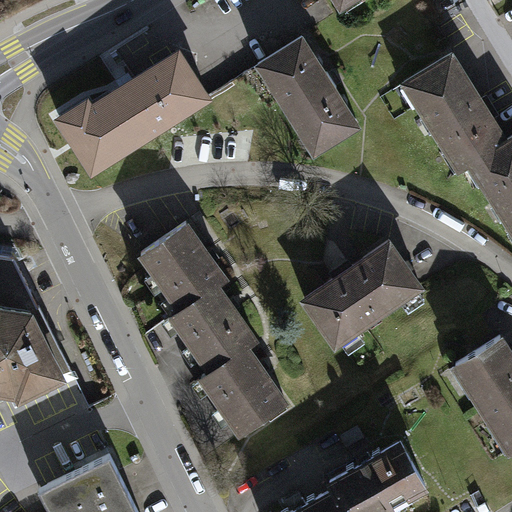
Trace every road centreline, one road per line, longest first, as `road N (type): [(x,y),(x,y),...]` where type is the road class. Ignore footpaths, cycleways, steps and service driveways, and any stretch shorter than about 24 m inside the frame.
road 1 (residential): [(511,273),(397,202),(263,171),(141,187),(59,224)]
road 2 (residential): [(59,224),(206,511)]
road 3 (secondary): [(0,71),(134,0)]
